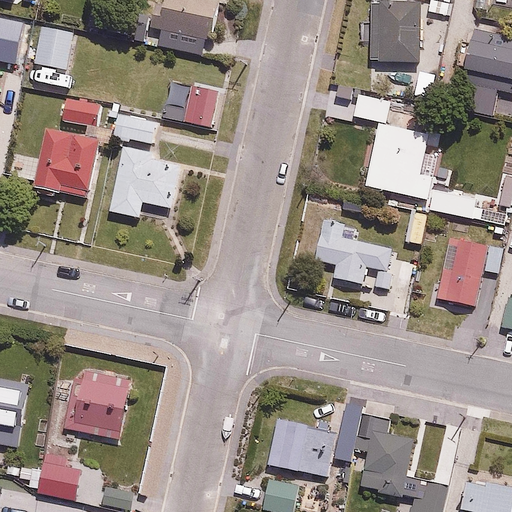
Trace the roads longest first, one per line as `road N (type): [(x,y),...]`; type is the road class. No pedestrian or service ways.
road 1 (residential): [(300,0),(227,327)]
road 2 (residential): [(511,387),(227,327)]
road 3 (residential): [(227,327),(0,278)]
road 4 (residential): [(227,327),(188,511)]
